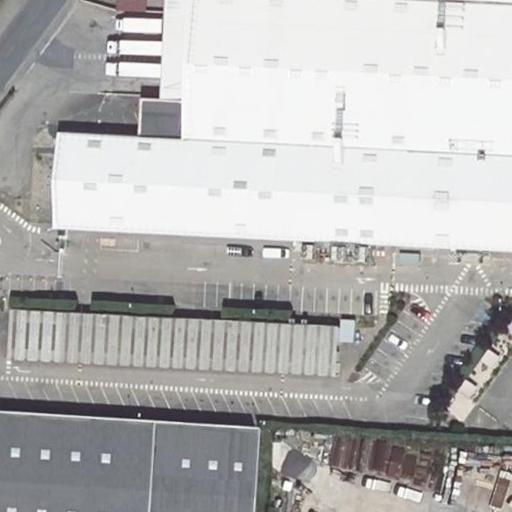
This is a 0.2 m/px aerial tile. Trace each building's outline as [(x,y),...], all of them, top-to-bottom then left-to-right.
[(511,0),(194,0),(190,102),(165,101),(145,99),(143,138),(64,135),(61,175),(60,201),(58,227),(511,249),(511,0)] [(170,0),(165,101),(190,102),(194,0),(170,0)] [(51,200),(60,201),(61,175),(54,175),(45,182),(45,191),(51,200)] [(341,328),(79,315),(77,362),(338,376),(341,328)] [(235,511),(241,426),(0,410),(0,511),(235,511)]
